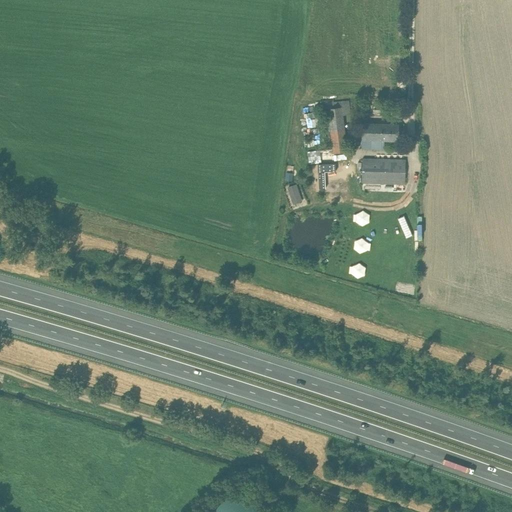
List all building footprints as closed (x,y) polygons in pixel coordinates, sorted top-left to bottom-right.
[(348,101),(322,104),(324,132),(331,131),(333,153),(346,152),(348,151),(345,121),(345,115),(349,115),(348,101)] [(362,149),(384,149),(385,141),(399,141),(399,124),(362,123),(362,149)] [(362,183),(395,184),(405,184),(406,160),(396,160),(362,159),(362,183)] [(296,184),(287,187),(292,200),(300,197),(296,184)] [(370,215),(363,210),(357,214),(356,222),(363,226),(370,222),(370,215)] [(368,243),(362,238),(355,241),(354,249),(360,253),(367,250),(368,243)] [(366,268),(360,263),(353,266),(352,274),(358,278),(365,275),(366,268)] [(260,511),(260,510),(259,508),(258,506),(258,505),(257,504),(256,503),(255,502),(254,501),(253,500),(251,499),(249,498),(246,496),(244,496),(243,495),(242,495),(239,495),(236,495),(234,495),(232,495),(231,496),(230,496),(228,496),(227,497),(226,498),(224,499),(222,500),(220,502),(219,503),(218,504),(217,506),(216,507),(215,509),(215,510),(214,511),(213,511),(260,511)]
